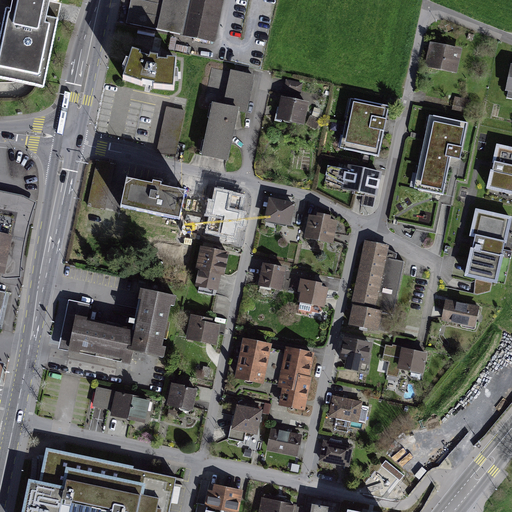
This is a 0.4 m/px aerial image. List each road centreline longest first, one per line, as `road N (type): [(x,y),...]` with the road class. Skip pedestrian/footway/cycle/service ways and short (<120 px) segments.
road 1 (residential): [(359,224),(382,215),(423,20),(439,11),(511,39)]
road 2 (secondary): [(70,141),(14,424)]
road 3 (residential): [(260,185),(203,461)]
road 4 (residential): [(359,224),(304,477)]
road 5 (residential): [(70,141),(260,185)]
road 6 (residential): [(14,424),(203,461)]
road 7 (secondary): [(101,0),(70,141)]
